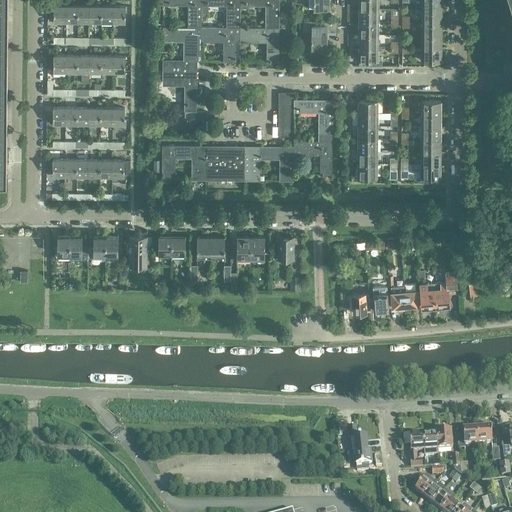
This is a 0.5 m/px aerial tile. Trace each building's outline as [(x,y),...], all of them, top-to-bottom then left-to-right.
[(0,0),(0,177),(3,177),(3,163),(9,163),(9,148),(3,148),(3,0),(0,0)] [(201,4),(201,0),(162,0),(163,4),(190,5),(190,26),(201,26),(201,4)] [(240,0),(201,0),(201,4),(229,5),(229,26),(240,26),(240,5),(240,0)] [(278,0),(240,0),(240,5),(268,5),(268,26),(278,26),(278,0)] [(328,0),(312,0),(313,2),(314,2),(314,8),(328,8),(328,0)] [(378,0),(358,0),(359,9),(378,9),(378,0)] [(422,0),(422,9),(441,10),(441,0),(422,0)] [(53,21),(65,21),(66,5),(53,4),(53,21)] [(66,5),(65,21),(77,21),(77,5),(66,5)] [(77,21),(89,21),(89,5),(77,5),(77,21)] [(89,21),(101,21),(101,5),(89,5),(89,21)] [(101,21),(113,21),(113,5),(101,5),(101,21)] [(125,5),(113,5),(113,21),(125,21),(125,5)] [(378,9),(359,9),(359,21),(378,21),(378,9)] [(422,9),(422,22),(441,22),(441,10),(422,9)] [(326,32),(336,32),(336,34),(337,34),(337,20),(303,20),(303,31),(312,31),(312,38),(311,38),(311,41),(312,41),(312,46),(326,47),(326,32)] [(378,34),(378,21),(359,21),(358,34),(378,34)] [(441,22),(422,22),(422,35),(441,35),(441,22)] [(162,60),(162,69),(196,70),(196,37),(201,37),(201,26),(190,26),(163,26),(163,37),(184,37),(184,60),(162,60)] [(223,60),(235,60),(235,37),(240,37),(240,26),(229,26),(201,26),(201,37),(223,37),(223,60)] [(268,26),(240,26),(240,37),(267,37),(267,60),(278,60),(278,26),(268,26)] [(93,36),(89,36),(89,43),(101,43),(101,37),(101,32),(94,32),(93,36)] [(358,34),(358,46),(378,47),(378,34),(358,34)] [(422,35),(422,47),(441,47),(441,35),(422,35)] [(378,47),(358,46),(358,59),(377,60),(378,47)] [(441,47),(422,47),(422,60),(441,60),(441,47)] [(52,71),(65,71),(65,55),(53,54),(52,71)] [(65,55),(65,71),(77,71),(77,55),(65,55)] [(88,83),(88,71),(89,55),(77,55),(77,71),(77,73),(81,73),(81,82),(88,83)] [(88,71),(100,71),(100,55),(89,55),(88,71)] [(100,71),(112,71),(112,55),(100,55),(100,71)] [(125,55),(112,55),(112,71),(124,71),(125,55)] [(196,70),(162,69),(162,81),(184,81),(184,110),(196,110),(196,70)] [(100,95),(100,89),(100,83),(94,83),(93,89),(88,89),(88,95),(100,95)] [(293,99),(293,105),(293,110),(321,110),(321,132),(331,132),(331,99),(293,98),(293,99)] [(358,99),(358,113),(377,113),(377,100),(358,99)] [(421,100),(421,113),(440,113),(440,100),(421,100)] [(52,123),(65,123),(65,107),(52,107),(52,123)] [(65,107),(65,123),(76,123),(76,107),(65,107)] [(76,123),(88,123),(88,107),(76,107),(76,123)] [(88,123),(100,123),(100,107),(88,107),(88,123)] [(100,123),(112,123),(112,107),(100,107),(100,123)] [(124,107),(112,107),(112,123),(124,123),(124,107)] [(377,125),(377,113),(358,113),(357,125),(377,125)] [(440,113),(421,113),(421,126),(440,126),(440,113)] [(357,125),(357,138),(377,138),(377,125),(357,125)] [(421,126),(421,138),(440,138),(440,126),(421,126)] [(293,136),(293,145),(293,150),(319,150),(319,173),(331,173),(331,132),(321,132),(320,139),(298,139),(298,136),(293,136)] [(377,151),(377,138),(357,138),(357,151),(377,151)] [(440,138),(421,138),(420,151),(440,151),(440,138)] [(191,157),(191,158),(195,158),(195,144),(161,144),(161,178),(172,178),(172,157),(191,157)] [(191,158),(191,179),(205,179),(205,145),(195,144),(195,158),(191,158)] [(205,179),(233,179),(245,179),(245,145),(205,145),(205,179)] [(258,158),(259,158),(259,148),(259,145),(245,145),(245,179),(258,179),(258,158)] [(293,145),(259,145),(259,148),(259,158),(281,158),(281,179),(293,179),(293,150),(293,145)] [(357,151),(357,163),(377,164),(377,151),(357,151)] [(420,151),(420,164),(440,164),(440,151),(420,151)] [(52,175),(64,175),(64,159),(52,159),(52,175)] [(64,159),(64,175),(76,175),(76,159),(64,159)] [(76,175),(88,175),(88,159),(76,159),(76,175)] [(88,175),(100,175),(100,159),(88,159),(88,175)] [(100,175),(111,175),(111,159),(100,159),(100,175)] [(124,159),(111,159),(111,175),(111,183),(117,183),(117,175),(124,175),(124,159)] [(377,164),(357,163),(357,177),(377,177),(377,164)] [(440,164),(420,164),(420,177),(425,177),(425,183),(435,183),(435,177),(440,177),(440,164)] [(69,254),(69,235),(57,235),(57,254),(57,258),(68,258),(68,254),(69,254)] [(77,254),(87,254),(87,246),(81,246),(81,235),(69,235),(69,254),(69,257),(77,257),(77,254)] [(87,254),(105,254),(105,235),(93,235),(93,246),(87,246),(87,254)] [(117,235),(105,235),(105,254),(117,254),(117,235)] [(125,257),(125,261),(124,263),(129,265),(129,266),(146,266),(146,252),(152,252),(152,246),(146,246),(147,235),(129,235),(129,248),(126,248),(125,253),(125,257)] [(158,257),(171,257),(171,236),(159,236),(158,257)] [(184,236),(171,236),(171,257),(184,258),(184,236)] [(196,258),(210,258),(210,236),(196,236),(196,258)] [(210,236),(210,258),(224,258),(224,236),(210,236)] [(236,258),(250,258),(250,236),(236,236),(236,258)] [(264,236),(250,236),(250,258),(264,258),(264,236)] [(276,259),(294,259),(294,237),(277,236),(276,259)] [(384,241),(374,241),(375,249),(385,248),(384,241)] [(449,305),(448,293),(457,292),(455,270),(443,271),(444,281),(433,282),(435,306),(449,305)] [(300,279),(290,278),(289,292),(299,292),(300,279)] [(435,306),(433,282),(420,283),(422,307),(435,306)] [(404,284),(404,285),(406,308),(414,308),(414,304),(417,304),(416,290),(410,290),(410,283),(404,284)] [(473,283),(465,284),(466,298),(475,297),(473,283)] [(397,306),(397,309),(406,308),(404,285),(390,286),(392,306),(397,306)] [(374,310),(388,309),(386,292),(378,293),(378,289),(372,290),(374,310)] [(349,294),(346,294),(347,300),(350,300),(350,306),(353,306),(354,312),(366,311),(370,311),(368,292),(349,293),(349,294)] [(349,438),(351,452),(367,450),(365,435),(356,436),(355,427),(347,428),(348,439),(349,438)] [(476,429),(477,445),(491,444),(490,428),(476,429)] [(477,445),(476,429),(463,429),(464,446),(477,445)] [(436,431),(436,434),(437,449),(451,448),(450,430),(436,431)] [(423,450),(422,435),(418,435),(418,432),(409,432),(410,451),(411,467),(423,466),(422,460),(417,460),(416,450),(423,450)] [(436,434),(422,435),(423,450),(424,455),(438,454),(437,449),(436,434)] [(509,447),(502,447),(503,460),(510,459),(509,447)] [(498,448),(491,449),(492,461),(499,461),(498,448)] [(369,450),(367,450),(351,452),(351,457),(354,456),(355,465),(371,463),(369,450)] [(459,454),(451,455),(453,467),(460,467),(459,454)] [(462,475),(469,475),(468,462),(460,463),(462,475)] [(500,464),(501,476),(509,475),(508,463),(500,464)] [(436,482),(427,475),(420,476),(415,482),(418,485),(414,490),(424,497),(436,482)] [(433,505),(445,489),(436,482),(424,497),(433,505)] [(469,489),(473,492),(477,486),(473,483),(469,489)] [(481,489),(477,486),(473,492),(476,495),(481,489)] [(445,489),(433,505),(442,511),(454,497),(454,496),(445,489)] [(494,495),(488,497),(491,508),(497,506),(494,495)] [(454,497),(442,511),(456,511),(463,504),(454,497)] [(491,508),(488,497),(482,499),(485,509),(491,508)]
